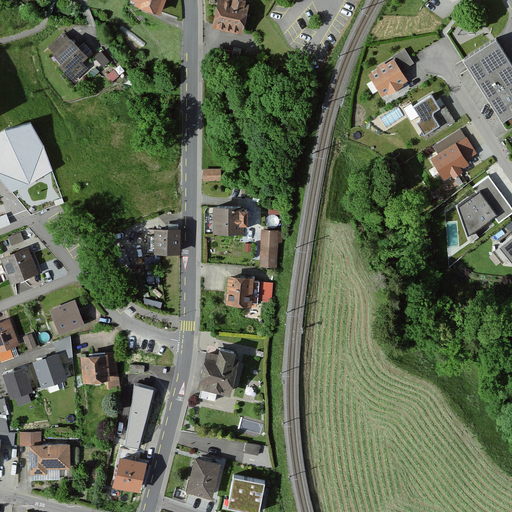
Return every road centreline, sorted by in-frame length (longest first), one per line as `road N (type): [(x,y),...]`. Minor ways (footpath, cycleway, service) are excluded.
road 1 (tertiary): [(187,342),(189,0)]
road 2 (tertiary): [(146,511),(187,342)]
road 3 (residential): [(511,171),(440,58)]
road 4 (residential): [(187,342),(118,316),(81,274)]
